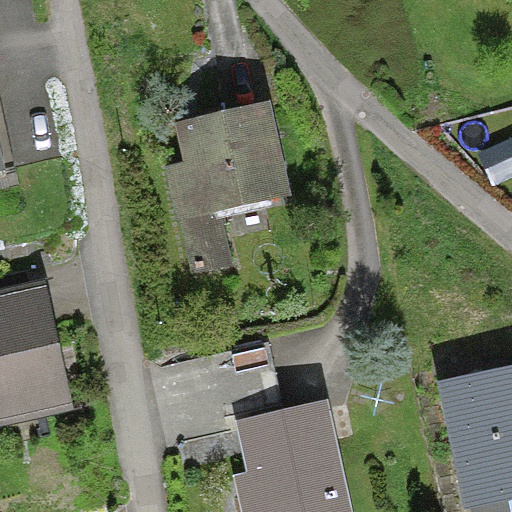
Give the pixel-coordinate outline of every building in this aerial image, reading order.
[(277,196),(258,114),(180,131),(190,172),(170,177),(192,274),(223,267),(210,211),(277,196)] [(511,154),(509,147),(480,160),(490,182),(511,172),(511,154)] [(29,302),(0,308),(0,413),(51,402),(29,302)] [(511,511),(511,382),(442,398),(467,511),(511,511)] [(257,492),(243,495),(247,511),(335,511),(314,412),(244,428),(257,492)]
